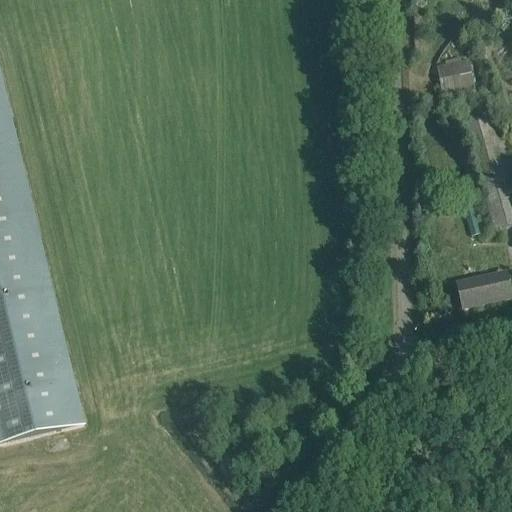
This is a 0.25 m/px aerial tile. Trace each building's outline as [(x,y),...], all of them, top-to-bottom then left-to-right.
[(469,63),(457,66),(437,69),(442,96),(474,91),(469,63)] [(0,71),(0,447),(84,427),(0,71)] [(511,172),(496,116),(484,120),(465,125),(496,232),(511,227),(511,172)] [(461,201),(471,239),(480,236),(470,199),(461,201)] [(511,300),(506,276),(458,287),(463,310),(511,300)]
